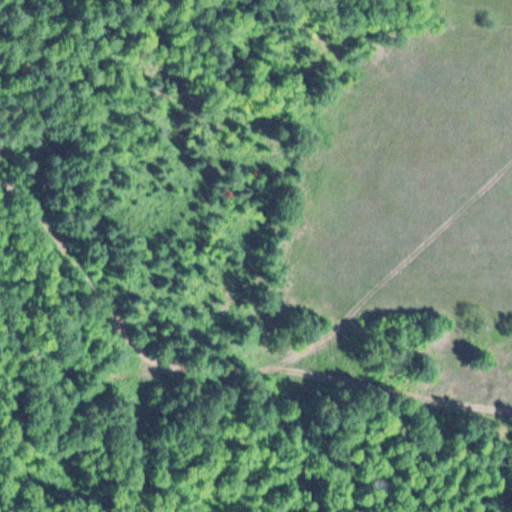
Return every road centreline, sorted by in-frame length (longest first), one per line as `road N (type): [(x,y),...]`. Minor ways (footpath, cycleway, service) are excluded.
road 1 (track): [(511,410),(269,371),(136,361),(38,207),(0,191)]
road 2 (track): [(269,371),(332,340),(511,159)]
